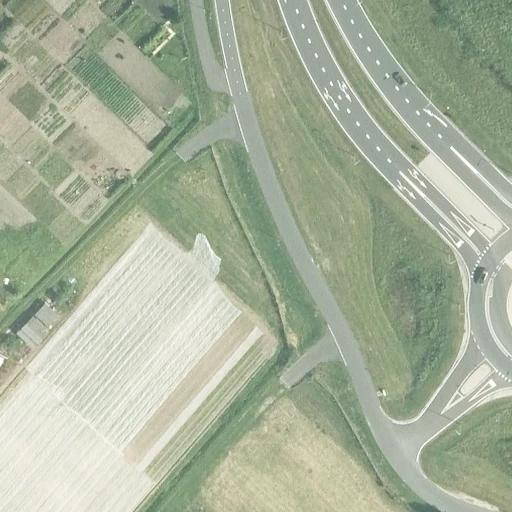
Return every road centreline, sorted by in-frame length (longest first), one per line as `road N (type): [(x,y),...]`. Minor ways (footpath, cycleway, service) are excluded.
road 1 (unclassified): [(394,452),(267,186),(221,0)]
road 2 (secondary): [(289,0),(327,83),(417,189)]
road 3 (secondary): [(449,149),(406,104),(337,0)]
